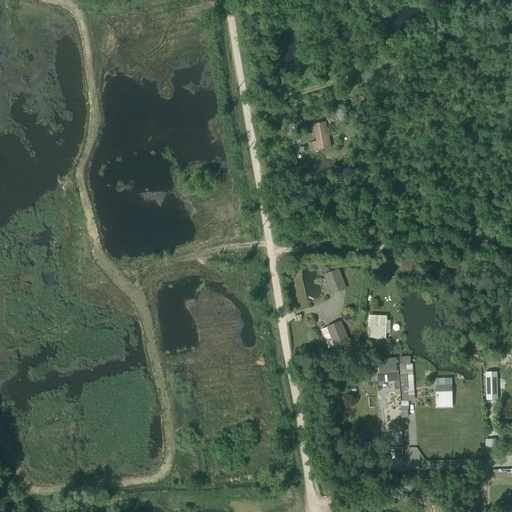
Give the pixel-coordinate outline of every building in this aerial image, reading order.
[(333,128),(346,119),(341,109),(336,112),(337,113),(336,113),(335,111),(326,117),(333,128)] [(312,125),(316,142),(308,143),(310,152),(331,148),(326,122),(312,125)] [(331,294),(347,289),(339,269),(324,275),(331,294)] [(368,339),(386,339),(386,334),(386,321),(387,317),(369,316),(368,339)] [(341,321),(326,327),(326,328),(321,330),(328,349),(334,346),(334,348),(349,342),(341,321)] [(356,343),(356,348),(341,350),(342,357),(353,355),(353,357),(362,356),(362,355),(366,355),(366,351),(368,351),(368,343),(362,344),(362,343),(360,343),(360,337),(356,337),(356,343)] [(511,352),(501,353),(502,365),(511,365),(511,362),(511,352)] [(408,401),(415,401),(412,365),(410,365),(410,357),(400,357),(400,365),(402,402),(401,402),(401,407),(409,407),(408,401)] [(398,372),(397,372),(396,358),(378,360),(379,374),(377,375),(378,383),(394,382),(395,391),(400,391),(398,372)] [(486,401),(498,400),(497,372),(485,373),(486,401)] [(436,408),(452,408),(452,386),(436,386),(436,408)] [(486,454),(496,453),(495,440),(485,440),(486,454)]
